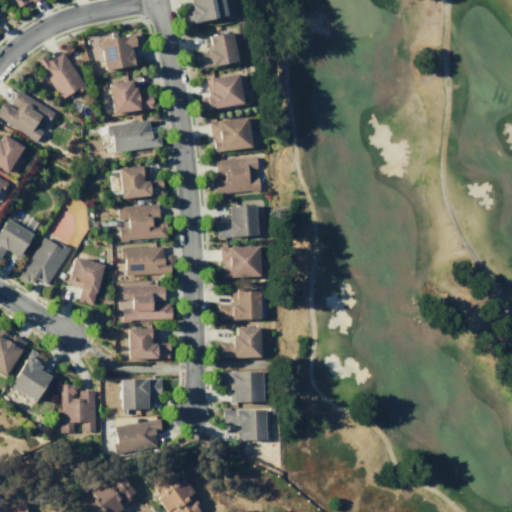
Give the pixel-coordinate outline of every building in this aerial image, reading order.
[(34,0),(12,0),(16,8),(34,0)] [(222,0),(225,15),(184,23),(182,11),(190,9),(188,0),(222,0)] [(229,31),(235,60),(196,68),(193,53),(205,51),(204,45),(208,44),(206,35),(229,31)] [(96,39),(138,32),(140,44),(131,46),(134,63),(101,69),(96,39)] [(60,51),(84,86),(74,92),(72,89),(59,98),(34,60),(42,55),(46,60),(60,51)] [(204,78),(235,73),(240,102),(200,109),(198,97),(205,96),(205,91),(206,91),(204,78)] [(106,82),(128,79),(130,87),(134,86),(135,94),(148,92),(151,106),(110,112),(106,82)] [(16,89),(52,112),(45,123),(36,118),(31,125),(39,130),(33,141),(26,137),(27,135),(0,118),(0,102),(1,101),(14,109),(15,106),(8,102),(16,89)] [(244,116),(248,145),(213,150),(211,135),(208,136),(206,121),(244,116)] [(104,125),(146,119),(147,131),(153,130),(154,134),(157,134),(159,145),(111,152),(109,134),(106,135),(104,125)] [(0,134),(20,146),(4,171),(0,168),(0,134)] [(212,159),(253,155),(254,168),(244,169),(245,178),(253,177),(254,190),(248,191),(248,189),(210,193),(208,178),(217,177),(216,174),(214,174),(212,159)] [(115,167),(144,164),(145,179),(159,178),(160,186),(159,186),(159,193),(118,197),(115,167)] [(114,206),(155,203),(156,218),(148,218),(148,224),(155,224),(154,221),(163,221),(164,236),(125,239),(125,241),(116,241),(115,227),(124,226),(123,218),(114,219),(114,206)] [(225,206),(252,204),(254,233),(214,236),(213,222),(226,221),(225,206)] [(0,223),(4,217),(30,233),(15,255),(2,247),(0,250),(0,223)] [(57,242),(66,248),(43,283),(32,276),(29,281),(26,279),(24,282),(15,276),(41,236),(55,245),(57,242)] [(216,246),(255,244),(256,275),(220,276),(219,261),(217,261),(216,246)] [(117,247),(160,245),(161,261),(167,261),(167,272),(122,275),(121,257),(118,257),(117,247)] [(71,255),(100,263),(89,304),(82,302),(82,303),(74,300),(78,287),(64,283),(71,255)] [(118,285),(161,284),(161,299),(153,300),(153,303),(168,302),(168,318),(127,319),(128,321),(120,321),(119,307),(128,307),(128,298),(119,298),(118,285)] [(228,288),(256,287),(257,317),(216,318),(215,304),(229,303),(228,288)] [(233,326),(256,325),(257,356),(217,357),(217,342),(229,342),(229,334),(233,334),(233,326)] [(124,328),(153,327),(153,342),(167,342),(167,357),(124,358),(124,328)] [(0,329),(9,336),(10,334),(22,342),(2,374),(0,372),(0,329)] [(28,348),(39,355),(34,363),(49,373),(32,400),(6,384),(28,348)] [(217,371),(258,370),(259,400),(226,401),(226,383),(217,383),(217,371)] [(116,378),(157,377),(158,392),(143,392),(144,408),(117,408),(116,378)] [(57,383),(72,383),(73,393),(70,393),(70,398),(76,398),(76,390),(90,390),(91,430),(79,430),(79,421),(69,421),(70,431),(57,431),(56,423),(58,423),(57,383)] [(220,410),(261,408),(262,439),(235,439),(234,430),(237,430),(237,424),(220,424),(220,410)] [(112,425),(156,418),(158,429),(152,430),(153,434),(151,434),(153,445),(116,452),(112,425)] [(165,466),(169,471),(171,469),(179,479),(181,478),(191,492),(188,494),(195,503),(193,505),(197,511),(195,511),(168,511),(166,509),(164,511),(154,498),(157,496),(150,486),(152,484),(148,478),(165,466)] [(119,473),(132,492),(127,496),(129,498),(118,505),(120,508),(114,511),(79,511),(75,506),(80,502),(79,500),(89,493),(87,490),(100,481),(102,484),(107,481),(106,480),(113,474),(115,476),(119,473)] [(0,511),(0,502),(23,502),(23,511),(0,511)]
